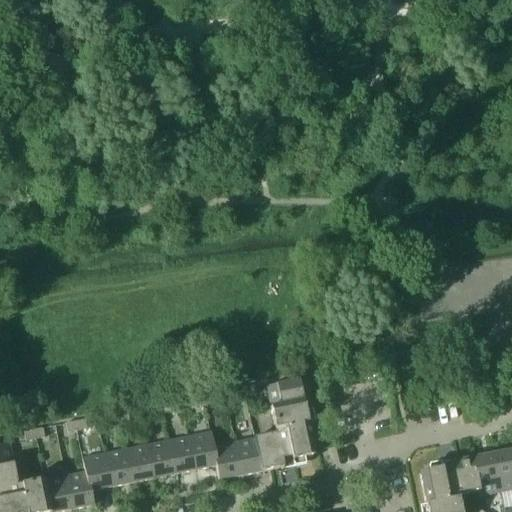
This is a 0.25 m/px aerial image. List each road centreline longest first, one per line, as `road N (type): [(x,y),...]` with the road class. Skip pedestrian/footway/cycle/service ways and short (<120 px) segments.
road 1 (residential): [(365,477),(403,441),(511,422)]
road 2 (residential): [(365,477),(224,511)]
